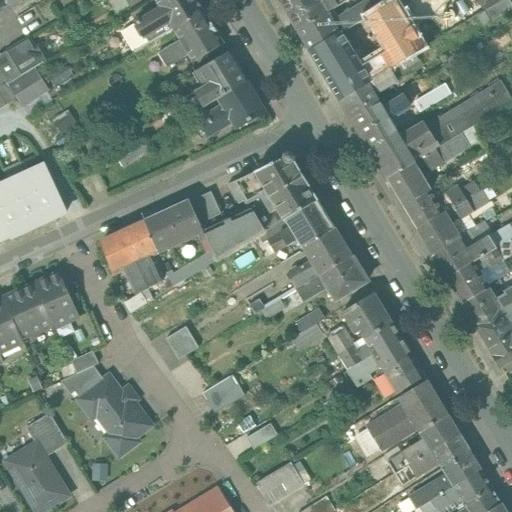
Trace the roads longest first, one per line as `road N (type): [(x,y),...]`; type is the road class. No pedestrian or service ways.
road 1 (residential): [(311,125),(511,463)]
road 2 (residential): [(76,233),(133,350),(268,511)]
road 3 (residential): [(76,233),(311,125)]
road 4 (residential): [(237,0),(311,125)]
